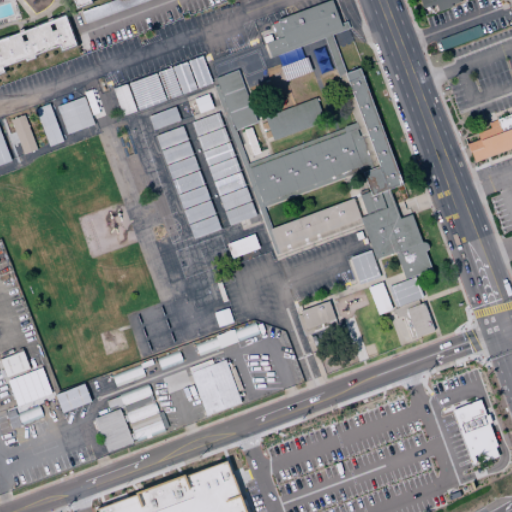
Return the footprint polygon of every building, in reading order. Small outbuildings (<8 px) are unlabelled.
[(71,0),(74,9),(90,4),(89,0),(71,0)] [(287,47),(339,28),(328,0),(276,20),(277,22),(283,36),(286,45),(287,47)] [(417,0),(420,9),(435,5),(437,10),(460,3),(459,0),(417,0)] [(0,38),(0,74),(3,74),(0,66),(58,47),(59,51),(74,47),(65,18),(0,38)] [(277,22),(271,24),(273,29),(276,39),(283,36),(277,22)] [(463,33),(437,39),(439,49),(465,44),(463,33)] [(262,37),(270,34),(272,40),(264,43),(264,42),(262,37)] [(283,36),(276,39),(265,43),(268,52),(286,45),(283,36)] [(187,61),(202,55),(212,83),(198,88),(187,61)] [(338,63),(339,56),(326,55),(326,61),(338,63)] [(280,67),(305,57),(315,84),(291,94),(280,67)] [(172,67),(186,61),(196,89),(182,94),(172,67)] [(157,72),(171,67),(181,94),(167,99),(157,72)] [(359,172),(376,166),(342,73),(357,68),(400,185),(385,190),(379,193),(368,196),(367,192),(359,172)] [(216,78),(238,69),(258,122),(235,130),(216,78)] [(128,83),(155,73),(165,100),(138,110),(128,83)] [(113,89),(127,83),(137,111),(123,116),(113,89)] [(84,91),(91,88),(100,114),(93,117),(84,91)] [(54,97),(74,90),(88,127),(68,134),(54,97)] [(194,99),(208,94),(214,108),(200,113),(194,99)] [(313,98),(322,121),(273,140),(264,117),(313,98)] [(34,109),(48,104),(62,141),(48,146),(34,109)] [(148,116),(175,106),(181,120),(154,130),(148,116)] [(192,123),(219,113),(224,126),(197,136),(192,123)] [(10,120),(23,114),(36,149),(23,154),(10,120)] [(250,168),(343,132),(341,127),(354,122),(357,129),(355,129),(357,136),(359,135),(369,162),(263,202),(250,168)] [(472,162),(511,148),(511,128),(500,132),(497,123),(474,131),(477,140),(466,144),(472,162)] [(0,126),(12,159),(0,163),(0,126)] [(156,136),(183,126),(188,140),(161,150),(156,136)] [(197,137),(224,127),(229,141),(202,151),(197,137)] [(244,130),(251,127),(260,153),(253,155),(244,130)] [(161,151),(188,141),(193,155),(166,165),(161,151)] [(203,152),(229,142),(235,156),(208,166),(203,152)] [(167,165),(194,155),(199,169),(172,179),(167,165)] [(208,167),(235,157),(240,171),(213,181),(208,167)] [(172,181),(199,171),(204,185),(177,195),(172,181)] [(213,182),(240,172),(246,186),(219,196),(213,182)] [(178,195),(205,185),(210,199),(183,209),(178,195)] [(219,197),(246,187),(251,201),(224,211),(219,197)] [(358,218),(365,216),(385,208),(379,193),(385,190),(389,199),(390,198),(395,211),(398,219),(410,214),(421,242),(423,243),(424,245),(425,248),(425,250),(424,251),(423,252),(430,271),(417,275),(402,280),(400,273),(393,254),(393,253),(373,260),(361,226),(358,218)] [(368,196),(367,192),(357,195),(365,216),(385,208),(379,193),(368,196)] [(267,229),(271,228),(350,199),(357,219),(274,250),(267,229)] [(183,210),(210,200),(215,214),(189,224),(183,210)] [(225,212),(249,203),(254,216),(229,225),(225,212)] [(189,225),(216,215),(221,229),(194,239),(190,228),(189,225)] [(224,245),(227,244),(252,234),(257,248),(255,249),(230,259),(224,245)] [(347,258),(368,250),(378,278),(357,285),(347,258)] [(386,287),(413,277),(421,297),(394,307),(386,287)] [(221,301),(215,283),(220,282),(226,300),(221,301)] [(366,287),(380,282),(390,309),(383,312),(376,314),(366,288),(366,287)] [(300,311),(328,300),(335,319),(307,329),(300,311)] [(402,316),(397,319),(393,309),(418,300),(419,304),(405,309),(407,315),(402,316)] [(405,309),(419,304),(423,302),(434,331),(433,331),(418,337),(416,338),(407,315),(405,309)] [(213,313),(224,309),(228,308),(232,322),(218,327),(213,313)] [(416,338),(411,340),(402,316),(407,315),(416,338)] [(197,355),(251,336),(247,325),(193,344),(197,355)] [(0,358),(0,363),(5,377),(28,369),(22,351),(0,358)] [(188,372),(204,416),(239,404),(224,360),(188,372)] [(143,377),(140,367),(111,378),(114,387),(143,377)] [(16,407),(50,394),(40,368),(6,381),(16,407)] [(60,413),(89,402),(83,384),(54,395),(60,413)] [(135,442),(163,432),(150,395),(146,385),(114,397),(115,399),(105,402),(108,411),(122,407),(135,442)] [(451,410),(469,465),(497,456),(479,400),(451,410)] [(42,417),(38,406),(6,418),(10,429),(42,417)] [(118,409),(92,418),(104,453),(131,444),(118,409)] [(92,509),(93,511),(244,511),(226,461),(92,509)]
